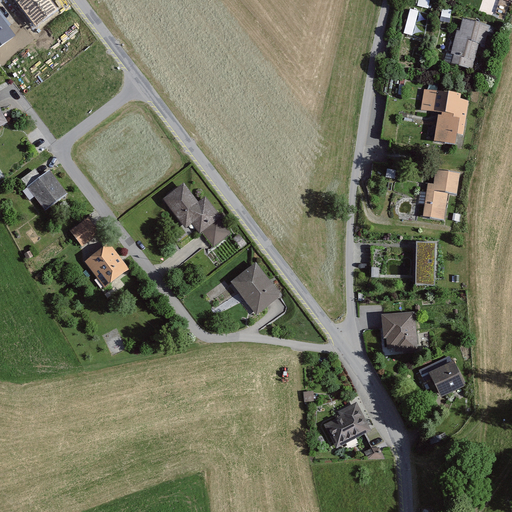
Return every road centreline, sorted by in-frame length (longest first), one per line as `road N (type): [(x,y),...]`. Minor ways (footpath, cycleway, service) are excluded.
road 1 (residential): [(55,152),(201,335),(348,350)]
road 2 (unclassified): [(348,350),(350,203),(386,0)]
road 3 (unclassified): [(142,83),(348,350)]
road 4 (unclassified): [(348,350),(395,425),(406,511)]
